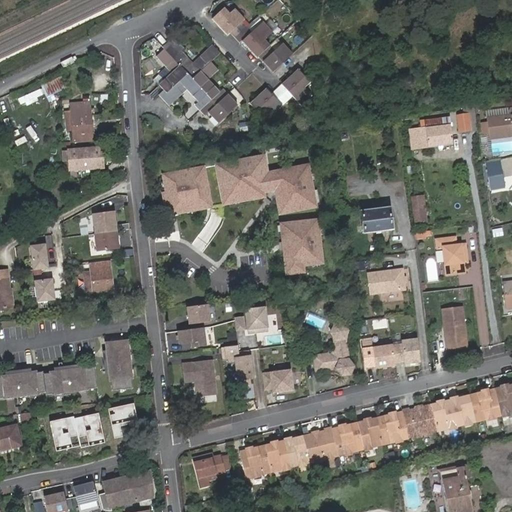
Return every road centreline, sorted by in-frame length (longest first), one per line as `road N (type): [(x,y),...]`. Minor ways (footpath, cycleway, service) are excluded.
road 1 (residential): [(166,446),(121,32)]
road 2 (residential): [(166,446),(511,362)]
road 3 (residential): [(0,487),(166,446)]
road 4 (unclassified): [(0,88),(121,32)]
